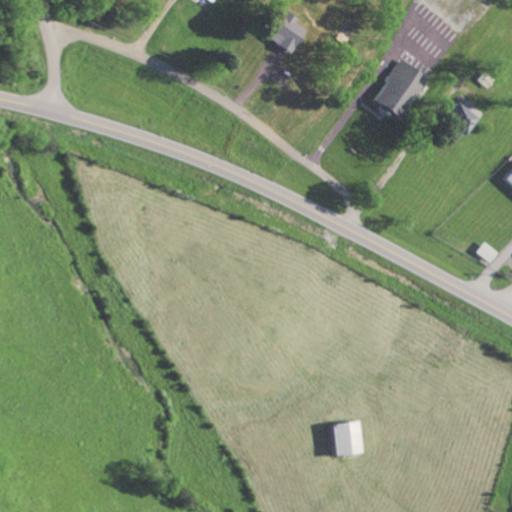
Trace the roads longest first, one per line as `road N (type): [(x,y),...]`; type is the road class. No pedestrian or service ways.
road 1 (primary): [(0,100),(225,170),(511,317)]
road 2 (residential): [(336,223),(348,198),(333,174),(225,117),(154,67),(46,40)]
